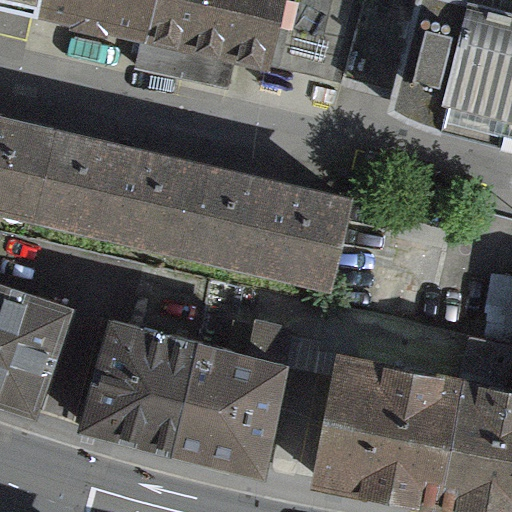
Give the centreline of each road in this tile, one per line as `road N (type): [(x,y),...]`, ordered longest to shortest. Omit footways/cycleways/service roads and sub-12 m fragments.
road 1 (residential): [(0,55),(511,182)]
road 2 (primary): [(148,511),(0,469)]
